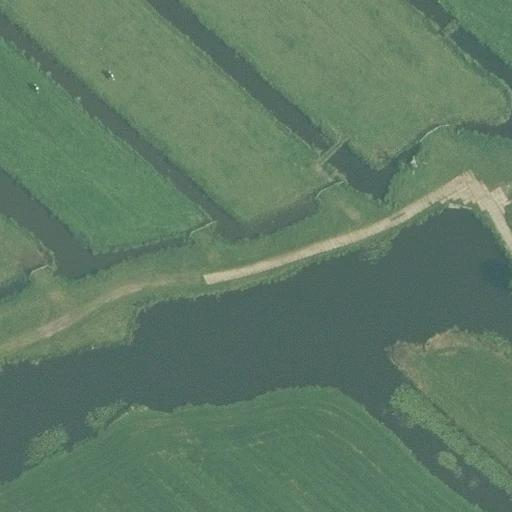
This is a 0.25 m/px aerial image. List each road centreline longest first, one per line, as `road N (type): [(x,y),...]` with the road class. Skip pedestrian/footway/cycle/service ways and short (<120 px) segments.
road 1 (track): [(489,202),(446,190),(403,216),(310,251),(82,308),(0,345)]
road 2 (track): [(511,240),(421,118)]
